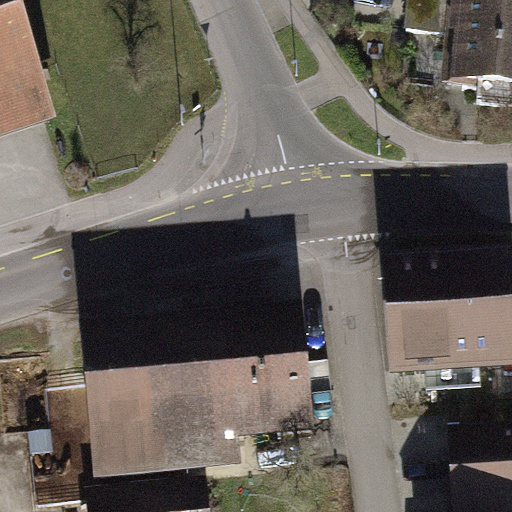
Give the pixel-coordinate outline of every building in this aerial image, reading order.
[(0,0),(0,112),(39,100),(6,0),(0,0)] [(511,0),(412,0),(410,34),(453,38),(449,85),(465,86),(465,91),(480,92),(480,105),(511,107),(511,0)] [(395,371),(511,363),(511,264),(389,272),(395,371)] [(85,340),(99,478),(240,464),(236,428),(283,423),(284,440),(309,437),(308,420),(312,420),(302,319),(85,340)] [(511,437),(455,441),(459,511),(499,511),(511,511),(511,437)] [(208,511),(207,490),(97,501),(98,511),(208,511)]
